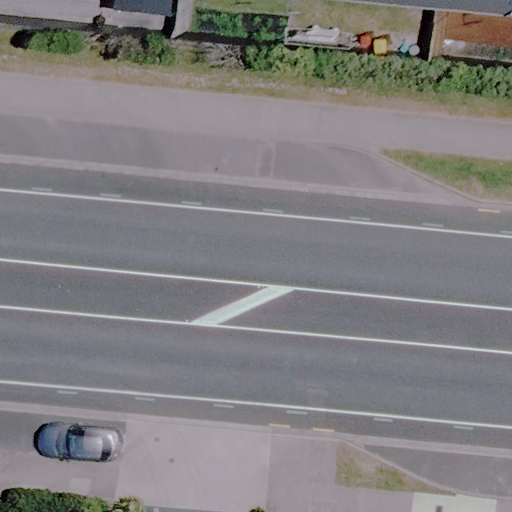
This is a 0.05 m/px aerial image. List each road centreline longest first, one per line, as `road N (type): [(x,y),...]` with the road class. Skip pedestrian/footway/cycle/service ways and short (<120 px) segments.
road 1 (secondary): [(272,310),(0,284)]
road 2 (secondary): [(511,332),(272,310)]
road 3 (residential): [(272,310),(255,511)]
